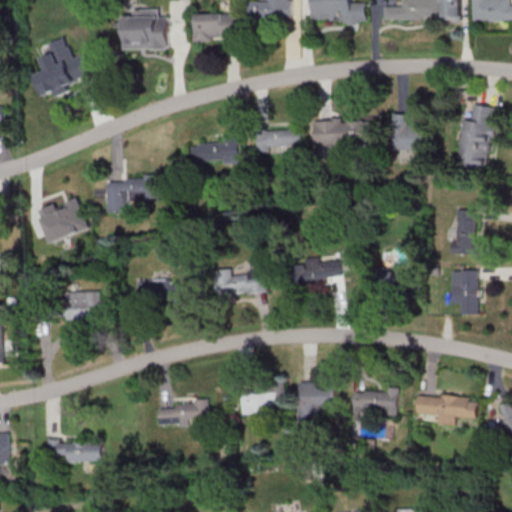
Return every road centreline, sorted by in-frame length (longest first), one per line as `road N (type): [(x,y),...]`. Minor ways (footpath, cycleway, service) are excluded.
road 1 (residential): [(511,75),(433,68),(287,81),(130,122),(0,170)]
road 2 (residential): [(511,363),(401,341),(316,335),(236,342),(0,401)]
